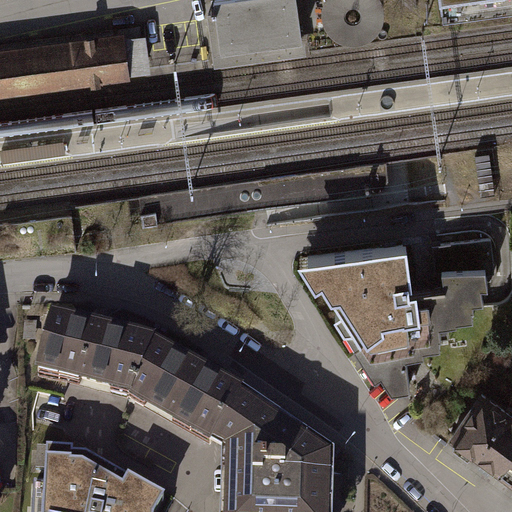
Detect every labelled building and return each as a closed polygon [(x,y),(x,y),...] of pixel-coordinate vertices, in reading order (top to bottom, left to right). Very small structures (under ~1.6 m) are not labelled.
[(212,0),(213,6),(210,7),(210,11),(207,12),(208,20),(215,65),(306,52),(305,40),(302,40),(299,14),(296,0),(212,0)] [(324,10),(325,18),(329,27),(335,33),(343,38),(352,40),(361,39),(369,36),(376,30),(381,23),(384,14),(384,5),(382,0),(325,0),(325,1),(324,10)] [(124,36),(123,29),(0,46),(0,94),(129,75),(129,72),(124,36)] [(145,33),(124,36),(129,72),(150,68),(145,33)] [(31,144),(0,148),(2,161),(33,157),(64,152),(63,140),(31,144)] [(374,167),(377,189),(391,187),(388,166),(374,167)] [(273,177),(274,204),(342,200),(341,174),(273,177)] [(435,269),(443,268),(484,263),(485,268),(494,267),(490,237),(432,244),(435,269)] [(402,244),(304,255),(356,338),(350,341),(360,357),(367,353),(387,385),(406,382),(404,354),(420,351),(420,336),(437,334),(437,322),(453,320),(453,308),(470,305),(470,299),(479,298),(478,283),(486,282),(485,268),(484,263),(443,268),(445,285),(408,290),(402,244)] [(37,374),(128,399),(149,344),(54,319),(37,374)] [(238,394),(149,344),(128,399),(209,443),(238,394)] [(249,402),(238,394),(209,443),(218,449),(223,452),(223,511),(328,511),(329,457),(249,402)] [(449,439),(491,470),(511,440),(511,416),(481,394),(449,439)] [(511,440),(491,470),(511,484),(511,440)] [(28,511),(153,511),(160,500),(81,456),(69,455),(69,450),(44,448),(42,486),(31,486),(28,511)]
